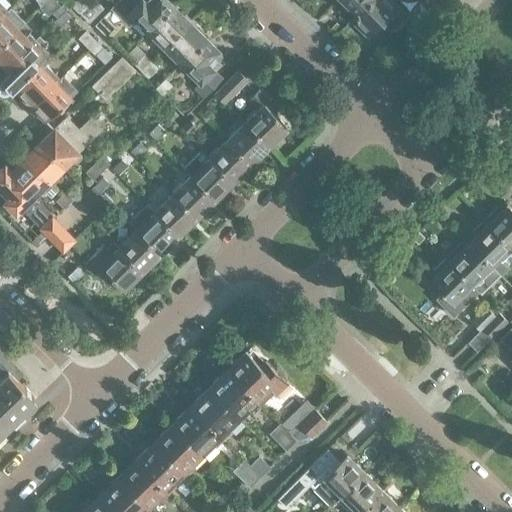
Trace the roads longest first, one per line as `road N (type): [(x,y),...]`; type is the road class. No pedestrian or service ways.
road 1 (residential): [(511,509),(303,299)]
road 2 (residential): [(94,398),(248,246)]
road 3 (residential): [(378,121),(248,246)]
road 4 (residential): [(303,299),(432,173)]
road 5 (residential): [(501,0),(378,121)]
road 6 (residential): [(378,121),(258,0)]
road 7 (residential): [(0,495),(94,398)]
road 8 (residential): [(94,398),(0,302)]
